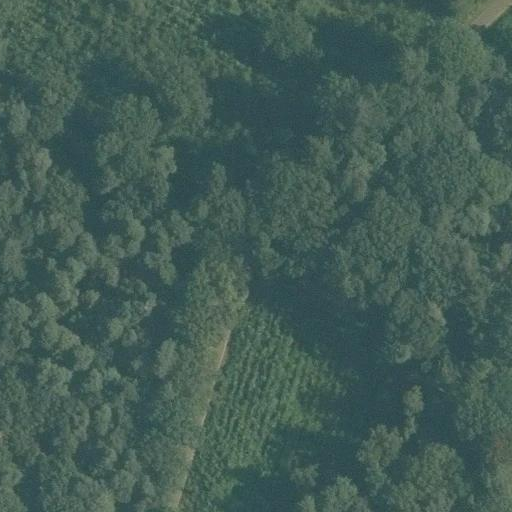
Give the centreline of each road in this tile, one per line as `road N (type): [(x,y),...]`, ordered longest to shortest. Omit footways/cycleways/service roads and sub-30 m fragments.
road 1 (unclassified): [(170,511),(247,281),(511,29)]
road 2 (track): [(0,97),(163,189),(247,281)]
road 3 (track): [(420,116),(330,0)]
